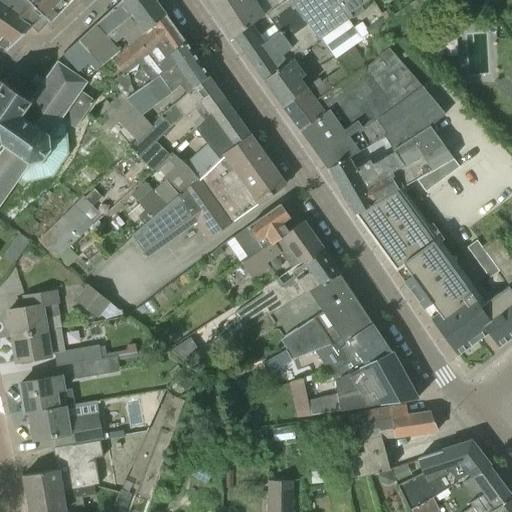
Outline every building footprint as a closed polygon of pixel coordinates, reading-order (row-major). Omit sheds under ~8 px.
[(0,0),(0,45),(7,50),(30,27),(37,34),(49,22),(58,13),(71,0),(0,0)] [(114,44),(122,37),(129,46),(142,34),(130,18),(132,16),(137,21),(157,3),(154,0),(121,0),(97,22),(63,53),(85,78),(119,51),(114,44)] [(253,23),(265,15),(285,0),(208,0),(232,37),(248,26),(253,23)] [(248,26),(232,37),(263,81),(288,62),(301,53),(320,39),(342,23),(340,21),(348,15),(347,15),(350,13),(360,6),(368,1),(369,0),(285,0),(265,15),(277,33),(261,45),(248,26)] [(121,94),(109,104),(116,111),(127,99),(126,98),(137,91),(171,67),(170,65),(176,61),(170,53),(184,41),(165,14),(157,3),(137,21),(132,16),(130,18),(142,34),(129,46),(112,59),(120,69),(116,73),(118,76),(112,82),(121,94)] [(350,13),(352,17),(353,18),(364,11),(360,6),(350,13)] [(392,16),(388,9),(381,13),(385,20),(392,16)] [(348,19),(320,39),(334,59),(353,46),(357,43),(362,39),(348,19)] [(202,67),(184,41),(170,53),(176,61),(170,65),(171,67),(137,91),(126,98),(127,99),(116,111),(106,122),(105,122),(99,128),(106,134),(117,123),(135,141),(151,126),(151,125),(140,114),(162,98),(202,67)] [(334,59),(340,68),(347,77),(366,64),(353,46),(334,59)] [(395,106),(376,120),(376,119),(356,130),(366,147),(386,136),(396,152),(371,165),(369,161),(355,169),(348,157),(328,168),(354,214),(395,191),(415,179),(421,175),(428,171),(436,167),(443,163),(452,157),(429,127),(444,115),(421,87),(388,48),(366,64),(395,106)] [(303,56),(301,53),(288,62),(263,81),(281,106),(304,89),(306,87),(300,78),(306,74),(296,61),(303,56)] [(28,100),(0,81),(0,204),(16,181),(22,185),(23,184),(52,177),(68,154),(66,126),(67,124),(74,128),(94,101),(80,92),(87,82),(57,61),(43,80),(36,75),(30,83),(38,89),(28,100)] [(313,101),(323,113),(300,130),(328,168),(348,157),(366,147),(356,130),(376,119),(376,120),(395,106),(366,64),(347,77),(327,91),(313,101)] [(209,113),(224,99),(208,76),(190,89),(160,115),(151,125),(151,126),(135,141),(136,141),(128,149),(151,171),(160,163),(169,155),(168,155),(155,142),(170,128),(194,109),(203,120),(209,113)] [(323,113),(313,101),(304,89),(281,106),(300,130),(323,113)] [(164,181),(153,191),(165,205),(249,134),(224,99),(209,113),(203,120),(195,129),(206,144),(184,164),(171,152),(168,155),(169,155),(160,163),(151,171),(152,172),(154,171),(164,181)] [(106,122),(116,111),(109,104),(106,101),(96,111),(105,122),(106,122)] [(207,241),(282,187),(268,167),(271,165),(249,134),(165,205),(135,231),(134,233),(145,250),(172,232),(168,226),(188,213),(207,241)] [(133,158),(128,153),(122,159),(127,164),(133,158)] [(450,172),(458,167),(452,157),(443,163),(450,172)] [(443,163),(436,167),(443,177),(450,172),(443,163)] [(436,167),(428,171),(436,182),(443,177),(436,167)] [(421,175),(430,187),(436,182),(428,171),(421,175)] [(415,179),(424,192),(430,187),(421,175),(415,179)] [(165,205),(153,191),(151,189),(146,183),(131,196),(137,202),(145,212),(130,225),(135,231),(165,205)] [(395,191),(354,214),(456,356),(487,333),(498,347),(511,336),(511,290),(509,286),(480,307),(395,191)] [(100,215),(83,197),(37,241),(56,260),(92,225),(92,224),(100,215)] [(241,264),(288,231),(282,223),(288,218),(279,205),(233,238),(246,257),(239,261),(241,264)] [(301,262),(321,248),(302,221),(288,231),(241,264),(253,281),(270,268),(266,264),(280,254),(285,260),(292,255),(298,264),(301,262)] [(472,255),(482,248),(476,240),(466,247),(472,255)] [(511,244),(506,251),(495,241),(482,248),(487,255),(493,263),(499,271),(500,274),(509,286),(511,290),(511,244)] [(31,243),(23,254),(35,264),(43,252),(31,243)] [(104,261),(90,245),(80,253),(94,269),(104,261)] [(78,257),(69,247),(59,257),(68,267),(78,257)] [(210,254),(214,258),(222,252),(218,247),(210,254)] [(309,292),(339,274),(321,248),(301,262),(305,268),(282,285),(277,278),(259,290),(273,312),(308,291),(309,292)] [(482,248),(472,255),(478,263),(487,255),(482,248)] [(8,249),(3,258),(14,265),(19,256),(8,249)] [(493,263),(487,255),(478,263),(483,270),(493,263)] [(499,271),(493,263),(483,270),(489,278),(499,271)] [(341,340),(373,325),(339,274),(309,292),(322,312),(280,340),(292,360),(297,358),(314,351),(331,345),(330,345),(341,340)] [(97,319),(110,303),(87,285),(74,301),(97,319)] [(61,328),(59,316),(55,292),(23,297),(25,308),(7,311),(12,336),(61,328)] [(162,324),(153,331),(160,340),(169,332),(162,324)] [(372,362),(391,352),(373,325),(341,340),(330,345),(331,345),(314,351),(335,382),(347,373),(348,374),(360,367),(372,362)] [(72,364),(106,358),(104,347),(99,348),(98,345),(64,351),(60,329),(61,329),(61,328),(12,336),(16,362),(54,356),(56,366),(72,364)] [(127,346),(128,354),(137,353),(135,344),(127,346)] [(311,417),(417,399),(391,352),(372,362),(360,367),(348,374),(347,373),(335,382),(336,394),(307,401),(308,408),(311,417)] [(119,371),(117,361),(116,356),(106,358),(72,364),(74,380),(119,371)] [(184,390),(192,384),(185,376),(177,382),(184,390)] [(29,412),(58,407),(55,392),(63,390),(61,377),(20,384),(24,412),(28,412),(29,412)] [(307,401),(302,379),(289,382),(293,402),(296,401),(298,410),(308,408),(307,401)] [(405,405),(341,416),(343,425),(376,419),(380,438),(393,437),(437,430),(430,413),(407,416),(405,405)] [(99,433),(97,415),(66,420),(64,406),(58,407),(29,412),(33,440),(54,437),(69,434),(71,445),(100,440),(99,433)] [(343,425),(341,416),(330,418),(333,434),(344,431),(343,425)] [(376,419),(343,425),(344,431),(349,456),(331,460),(333,471),(345,468),(348,479),(389,470),(380,438),(376,419)] [(95,485),(90,459),(102,457),(100,440),(71,445),(74,461),(55,464),(56,470),(22,475),(26,496),(61,491),(61,490),(93,485),(95,485)] [(484,470),(464,444),(418,459),(422,473),(396,486),(409,511),(411,510),(432,498),(458,482),(463,478),(465,481),(465,482),(472,477),(484,470)] [(396,481),(411,474),(406,464),(392,471),(396,481)] [(324,466),(310,467),(311,483),(324,483),(324,466)] [(490,511),(511,497),(488,466),(484,470),(472,477),(465,482),(465,481),(462,483),(473,500),(469,503),(472,507),(463,511),(490,511)] [(395,482),(389,471),(378,476),(382,483),(388,485),(395,482)] [(291,511),(292,481),(268,481),(267,511),(291,511)] [(62,511),(83,509),(81,497),(94,495),(93,485),(61,490),(61,491),(26,496),(28,511),(62,511)] [(108,511),(121,511),(131,495),(121,489),(108,511)] [(511,511),(511,497),(490,511),(511,511)] [(411,511),(437,511),(439,511),(432,498),(411,510),(411,511)]
